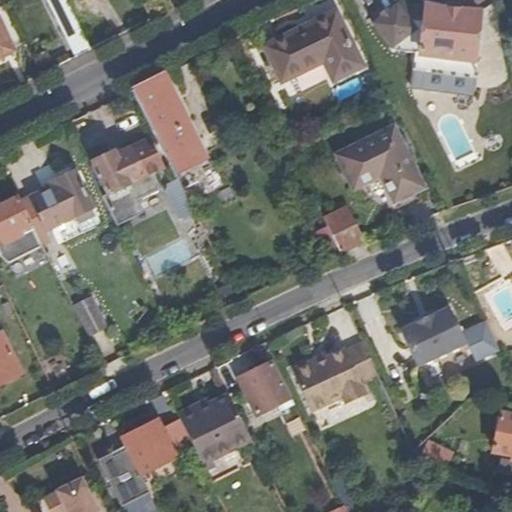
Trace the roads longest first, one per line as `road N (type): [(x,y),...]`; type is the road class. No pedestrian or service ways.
road 1 (residential): [(511,212),(220,335),(0,446)]
road 2 (residential): [(0,125),(252,0)]
